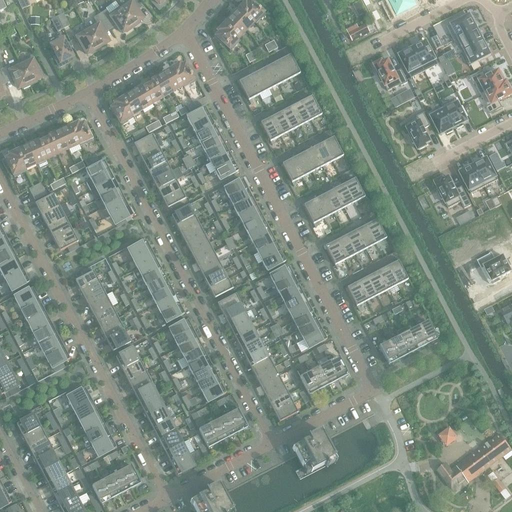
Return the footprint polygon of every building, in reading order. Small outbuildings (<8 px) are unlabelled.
[(30,6),(26,0),(17,0),(22,10),(30,6)] [(143,20),(134,8),(140,4),(136,0),(127,0),(128,1),(119,8),(133,28),(140,24),(139,22),(143,20)] [(152,0),(153,1),(151,2),(159,11),(167,3),(165,1),(166,0),(152,0)] [(397,0),(386,6),(393,19),(416,7),(413,2),(415,1),(414,0),(397,0)] [(265,15),(257,8),(258,7),(252,1),(247,5),(245,3),(240,9),(254,23),(256,25),(265,15)] [(133,28),(119,8),(109,15),(106,11),(100,15),(107,26),(114,22),(122,34),(126,32),(127,33),(133,28)] [(254,23),(240,9),(237,13),(235,12),(231,17),(246,31),(254,23)] [(70,27),(63,14),(57,17),(63,30),(70,27)] [(108,43),(101,30),(107,26),(100,15),(94,19),(96,23),(86,29),(98,51),(106,47),(105,45),(108,43)] [(477,30),(476,28),(478,27),(475,20),(473,21),(470,16),(447,28),(454,42),(458,40),(477,30)] [(63,30),(57,17),(51,21),(57,33),(63,30)] [(246,31),(231,17),(226,22),(227,23),(224,26),(238,39),(246,31)] [(39,18),(31,18),(30,26),(39,26),(39,18)] [(27,36),(21,24),(15,27),(21,39),(27,36)] [(238,39),(224,26),(218,32),(220,34),(216,38),(222,44),(223,43),(231,51),(240,41),(238,39)] [(349,34),(352,42),(369,33),(366,26),(349,34)] [(16,35),(13,29),(7,32),(10,38),(16,35)] [(98,51),(86,29),(74,36),(77,40),(78,39),(87,55),(91,53),(91,55),(98,51)] [(484,43),(481,38),(483,37),(480,31),(478,32),(477,30),(458,40),(454,42),(456,41),(463,54),(465,53),(484,43)] [(72,59),(60,36),(49,42),(57,57),(54,58),(59,68),(69,63),(68,60),(72,59)] [(443,47),(438,36),(431,40),(437,51),(443,47)] [(278,49),(274,42),(269,44),(273,52),(278,49)] [(438,66),(426,43),(421,45),(420,43),(414,47),(415,48),(413,49),(425,73),(438,66)] [(491,56),(488,51),(490,50),(487,44),(485,45),(484,43),(465,53),(463,54),(470,67),(491,56)] [(273,52),(269,44),(265,46),(269,54),(273,52)] [(425,73),(413,49),(411,51),(410,49),(404,52),(405,54),(399,56),(411,79),(425,73)] [(259,59),(255,52),(250,54),(254,62),(259,59)] [(254,62),(250,54),(245,56),(249,64),(254,62)] [(300,75),(290,56),(280,62),(289,80),(291,84),(293,83),(291,79),(300,75)] [(41,79),(33,62),(34,62),(32,57),(19,63),(30,86),(37,83),(37,81),(41,79)] [(408,83),(400,69),(394,72),(392,68),(389,61),(383,64),(382,62),(375,66),(378,73),(376,74),(381,83),(383,82),(388,92),(401,86),(401,87),(408,83)] [(289,80),(280,62),(270,67),(279,86),(281,89),(283,88),(281,85),(289,80)] [(30,86),(19,63),(7,69),(9,73),(10,73),(18,90),(22,88),(23,89),(30,86)] [(195,82),(189,73),(191,72),(186,65),(181,68),(179,66),(173,70),(182,86),(184,89),(195,82)] [(279,86),(270,67),(259,72),(269,91),(271,94),(273,93),(271,90),(279,86)] [(182,86),(173,70),(168,72),(168,71),(162,74),(172,92),(182,86)] [(269,91),(259,72),(249,77),(259,96),(261,100),(263,98),(261,95),(269,91)] [(505,84),(503,80),(505,79),(501,72),(500,73),(499,72),(492,75),(486,78),(483,72),(470,79),(474,86),(475,85),(481,97),(507,83),(505,84)] [(172,92),(162,74),(156,78),(157,79),(153,82),(162,98),(172,92)] [(259,96),(249,77),(245,79),(239,83),(249,102),(249,101),(251,105),(253,104),(251,100),(259,96)] [(162,98),(153,82),(144,87),(142,88),(152,105),(162,98)] [(511,95),(511,92),(511,93),(511,92),(511,88),(510,85),(508,85),(507,83),(481,97),(487,108),(486,109),(489,115),(502,109),(499,103),(505,100),(511,95)] [(299,84),(293,86),(296,92),(302,89),(299,84)] [(152,105),(142,88),(138,91),(137,89),(131,93),(142,111),(152,105)] [(410,91),(402,96),(406,104),(415,99),(410,91)] [(142,111),(131,93),(125,96),(126,98),(123,99),(122,100),(131,117),(142,111)] [(322,116),(312,97),(301,103),(311,122),(313,125),(315,124),(313,121),(322,116)] [(468,122),(456,99),(442,106),(454,129),(457,128),(457,130),(464,127),(463,125),(468,122)] [(131,117),(122,100),(115,104),(116,107),(111,110),(115,117),(116,116),(122,126),(133,119),(131,117)] [(311,122),(301,103),(291,108),(301,127),(302,130),(305,129),(303,126),(311,122)] [(196,109),(193,104),(187,107),(190,113),(196,109)] [(454,129),(442,106),(443,108),(430,115),(441,136),(446,134),(447,135),(453,132),(452,131),(454,129)] [(191,127),(210,117),(205,109),(206,109),(205,108),(185,119),(186,120),(187,119),(191,127)] [(301,127),(291,108),(281,113),(291,132),(292,135),(295,134),(293,131),(301,127)] [(291,132),(281,113),(271,119),(281,137),(282,141),(284,140),(283,136),(291,132)] [(431,142),(427,136),(427,135),(424,130),(430,127),(424,114),(417,117),(417,118),(405,125),(410,135),(408,136),(413,145),(415,144),(418,151),(426,147),(425,145),(431,142)] [(175,120),(172,115),(163,120),(166,125),(175,120)] [(196,137),(214,126),(210,117),(191,127),(196,137)] [(281,137),(271,119),(267,121),(260,124),(270,143),(271,142),(273,146),(274,145),(273,142),(281,137)] [(161,128),(158,122),(151,126),(154,132),(161,128)] [(92,142),(87,132),(89,131),(85,124),(79,126),(78,124),(71,127),(80,147),(92,142)] [(154,132),(151,126),(145,129),(148,134),(154,132)] [(201,145),(219,136),(214,126),(196,137),(201,145)] [(80,147),(71,127),(67,129),(66,128),(60,131),(68,150),(71,155),(82,150),(80,147)] [(68,150),(60,131),(53,134),(54,135),(50,137),(58,155),(68,150)] [(143,137),(140,132),(132,136),(135,141),(143,137)] [(138,155),(157,145),(152,136),(133,146),(138,155)] [(205,155),(224,145),(219,136),(201,145),(205,155)] [(58,155),(50,137),(38,142),(46,160),(58,155)] [(343,157),(333,138),(323,144),(333,163),(334,166),(336,165),(335,162),(343,157)] [(46,160),(38,142),(34,144),(33,143),(27,146),(36,165),(46,160)] [(333,163),(323,144),(313,149),(322,168),(324,171),(326,170),(325,167),(333,163)] [(143,164),(162,154),(157,145),(138,155),(143,164)] [(210,164),(229,154),(224,145),(205,155),(210,164)] [(492,145),(485,149),(487,154),(494,150),(492,145)] [(36,165),(27,146),(21,149),(21,150),(17,152),(25,170),(36,165)] [(322,168),(313,149),(303,154),(312,173),(314,177),(316,175),(314,172),(322,168)] [(25,170),(17,152),(10,156),(11,158),(5,161),(9,168),(10,168),(15,178),(26,172),(25,170)] [(148,173),(167,163),(162,154),(143,164),(148,173)] [(215,173),(234,163),(229,154),(210,164),(215,173)] [(312,173),(303,154),(293,160),(302,179),(304,182),(306,181),(304,177),(312,173)] [(506,168),(504,163),(502,164),(497,154),(489,158),(497,173),(506,168)] [(98,161),(96,156),(95,156),(86,160),(89,166),(98,161)] [(302,179),(293,160),(288,162),(282,165),(292,184),(294,187),(296,186),(294,183),(302,179)] [(498,181),(487,160),(482,162),(481,161),(475,164),(476,166),(474,167),(480,179),(484,188),(498,181)] [(91,182),(110,172),(105,163),(105,162),(84,172),(85,173),(86,173),(91,181),(91,182)] [(85,168),(82,163),(76,166),(79,172),(85,168)] [(153,182),(171,172),(167,163),(148,173),(153,182)] [(191,169),(188,163),(184,166),(179,168),(182,173),(190,169),(191,169)] [(220,182),(238,172),(234,163),(215,173),(220,182)] [(79,172),(76,166),(69,169),(72,175),(79,172)] [(480,179),(474,167),(471,168),(470,166),(464,169),(465,171),(460,174),(471,195),(484,188),(480,179)] [(96,191),(114,181),(110,172),(91,182),(91,181),(86,183),(91,192),(95,190),(96,191)] [(158,191),(176,182),(171,172),(153,182),(158,191)] [(471,206),(462,188),(456,191),(453,185),(449,178),(444,181),(443,179),(435,183),(439,191),(437,192),(441,201),(443,200),(448,210),(461,203),(464,210),(471,206)] [(66,185),(63,180),(57,183),(60,188),(66,185)] [(365,198),(355,180),(344,185),(354,204),(356,207),(358,206),(356,203),(365,198)] [(100,200),(119,190),(114,181),(96,191),(95,190),(91,192),(96,201),(100,199),(100,200)] [(248,190),(243,181),(224,190),(229,200),(248,190)] [(162,200),(181,191),(176,182),(158,191),(162,200)] [(60,188),(57,183),(50,186),(53,192),(60,188)] [(32,196),(43,190),(40,185),(29,190),(32,196)] [(354,204),(344,185),(334,190),(344,209),(346,213),(348,211),(346,208),(354,204)] [(35,201),(46,195),(43,190),(32,196),(35,201)] [(105,209),(124,199),(119,190),(100,200),(105,208),(105,209)] [(234,209),(253,200),(248,190),(229,200),(234,209)] [(344,209),(334,190),(324,196),(334,215),(335,218),(338,217),(336,213),(344,209)] [(167,210),(186,200),(181,191),(162,200),(167,210)] [(59,207),(53,195),(35,205),(39,213),(41,217),(59,207)] [(334,215),(324,196),(314,201),(324,220),(325,223),(328,222),(326,219),(334,215)] [(498,198),(491,201),(495,209),(502,206),(498,198)] [(110,218),(128,208),(124,199),(105,209),(110,217),(110,218)] [(239,218),(257,209),(253,200),(234,209),(239,218)] [(324,220),(314,201),(304,207),(305,209),(313,225),(314,225),(316,228),(317,227),(316,224),(324,220)] [(195,218),(199,215),(194,205),(171,217),(176,227),(195,218)] [(65,219),(59,208),(59,207),(41,217),(47,229),(65,219)] [(125,221),(133,217),(128,208),(110,218),(115,227),(115,226),(117,229),(127,224),(125,221)] [(244,227),(262,218),(257,209),(239,218),(244,227)] [(181,236),(200,227),(195,218),(176,227),(181,236)] [(248,236),(267,227),(262,218),(244,227),(248,236)] [(72,231),(65,219),(47,229),(53,240),(72,231)] [(386,240),(377,221),(366,226),(376,245),(377,248),(379,247),(378,244),(386,240)] [(475,234),(483,249),(502,238),(494,223),(484,228),(481,221),(468,227),(472,235),(475,234)] [(376,245),(366,226),(356,232),(365,251),(367,254),(369,253),(368,249),(376,245)] [(186,245),(205,236),(200,227),(181,236),(186,245)] [(253,245),(272,236),(267,227),(248,236),(253,245)] [(78,243),(72,231),(53,240),(60,253),(67,249),(70,254),(79,249),(77,244),(78,243)] [(365,251),(356,232),(346,237),(355,256),(357,259),(359,258),(358,255),(365,251)] [(0,253),(11,248),(8,243),(5,236),(0,238),(0,253)] [(191,254),(209,245),(205,236),(186,245),(191,254)] [(258,254),(276,245),(272,236),(253,245),(258,254)] [(355,256),(346,237),(336,242),(345,261),(347,264),(349,263),(348,260),(355,256)] [(132,261),(151,251),(146,242),(138,246),(137,243),(127,249),(128,251),(128,252),(132,261)] [(345,261),(336,242),(332,244),(325,248),(335,266),(336,266),(337,269),(339,268),(337,265),(345,261)] [(195,263),(214,254),(209,245),(191,254),(195,263)] [(262,263),(281,254),(276,245),(258,254),(262,263)] [(0,268),(17,259),(13,252),(11,248),(0,253),(0,268)] [(137,270),(156,260),(151,251),(132,261),(133,261),(137,270)] [(200,272),(219,263),(214,254),(195,263),(200,272)] [(267,272),(286,263),(281,254),(262,263),(267,272)] [(489,256),(477,262),(489,284),(493,283),(494,285),(500,281),(499,279),(511,273),(509,268),(511,267),(508,261),(506,262),(503,257),(496,261),(494,262),(490,255),(489,256)] [(23,271),(21,267),(17,259),(0,268),(0,271),(5,281),(23,271)] [(142,279),(161,269),(156,260),(137,270),(133,273),(137,282),(142,279)] [(408,281),(398,262),(388,267),(397,286),(399,290),(401,288),(399,285),(408,281)] [(205,282),(223,272),(219,263),(200,272),(205,282)] [(275,287),(293,277),(288,267),(270,277),(275,287)] [(397,286),(388,267),(377,273),(387,292),(389,295),(391,294),(389,290),(397,286)] [(100,284),(93,272),(92,273),(90,268),(80,273),(82,278),(75,282),(79,289),(81,294),(100,284)] [(147,288),(165,278),(161,269),(142,279),(147,288)] [(29,283),(26,276),(23,271),(5,281),(11,293),(29,283)] [(210,291),(228,281),(223,272),(205,282),(210,291)] [(387,292),(377,273),(367,278),(377,297),(379,300),(381,299),(379,296),(387,292)] [(279,296),(298,286),(293,277),(275,287),(279,296)] [(152,297),(170,288),(165,278),(147,288),(152,297)] [(377,297),(367,278),(357,283),(367,302),(369,305),(371,304),(369,301),(377,297)] [(214,300),(233,290),(228,281),(210,291),(214,300)] [(367,302),(357,283),(347,289),(356,307),(357,307),(359,311),(361,310),(359,306),(367,302)] [(106,296),(100,284),(81,294),(88,306),(106,296)] [(284,305),(303,295),(298,286),(279,296),(284,305)] [(511,295),(511,286),(500,292),(504,300),(511,295)] [(156,306),(175,297),(170,288),(152,297),(156,306)] [(39,301),(37,297),(32,289),(14,299),(21,311),(39,301)] [(222,314),(240,304),(236,295),(217,305),(222,314)] [(289,314),(308,304),(303,295),(284,305),(289,314)] [(112,308),(106,296),(88,306),(94,317),(112,308)] [(161,315),(180,306),(175,297),(156,306),(161,315)] [(511,300),(509,302),(511,307),(501,312),(505,320),(507,319),(511,328),(511,300)] [(45,313),(41,306),(39,301),(21,311),(27,323),(45,313)] [(227,323),(245,314),(240,304),(222,314),(227,323)] [(294,323),(312,313),(308,304),(289,314),(294,323)] [(162,327),(184,315),(180,306),(161,315),(157,318),(162,327)] [(118,320),(112,308),(94,317),(100,329),(118,320)] [(51,325),(49,320),(45,313),(27,323),(33,334),(51,325)] [(299,332),(317,322),(312,313),(294,323),(298,332),(299,332)] [(231,332),(250,323),(245,314),(227,323),(231,332)] [(124,331),(118,320),(100,329),(106,341),(124,331)] [(174,340),(193,331),(188,321),(187,321),(169,331),(174,340)] [(303,341),(322,332),(317,322),(299,332),(303,341)] [(437,341),(428,322),(418,327),(428,345),(437,341)] [(236,341),(255,332),(250,323),(231,332),(236,341)] [(57,336),(54,329),(51,325),(33,334),(39,346),(57,336)] [(428,345),(418,327),(408,333),(418,351),(428,345)] [(131,343),(124,331),(106,341),(112,353),(114,352),(131,343)] [(179,349),(198,340),(193,331),(174,340),(179,349)] [(241,351),(260,341),(255,332),(236,341),(241,351)] [(308,350),(327,341),(322,332),(303,341),(308,350)] [(418,351),(408,333),(398,338),(408,356),(418,351)] [(63,348),(61,344),(57,336),(39,346),(45,358),(63,348)] [(14,345),(10,337),(5,340),(9,347),(14,345)] [(408,356),(398,338),(389,343),(398,361),(408,356)] [(183,358),(202,349),(198,340),(179,349),(183,358)] [(246,360),(264,350),(260,341),(241,351),(246,360)] [(398,361),(389,343),(380,348),(379,347),(379,348),(386,362),(388,366),(393,364),(398,361)] [(17,352),(14,345),(9,347),(13,354),(17,352)] [(63,364),(70,360),(66,353),(63,348),(45,358),(52,370),(53,369),(55,374),(65,369),(63,364)] [(140,361),(134,349),(115,359),(122,371),(140,361)] [(188,367),(207,358),(202,349),(183,358),(177,362),(181,371),(188,367)] [(250,369),(269,359),(264,350),(246,360),(250,369)] [(193,377),(212,367),(207,358),(188,367),(193,376),(193,377)] [(347,373),(339,358),(338,358),(329,363),(339,381),(344,378),(348,376),(347,373)] [(255,378),(274,368),(269,359),(250,369),(255,378)] [(26,368),(22,361),(18,363),(21,370),(26,368)] [(146,373),(140,362),(140,361),(122,371),(128,383),(146,373)] [(0,381),(13,375),(7,363),(0,366),(0,381)] [(339,381),(329,363),(319,368),(329,386),(339,381)] [(198,386),(217,376),(212,367),(193,377),(198,386)] [(30,375),(28,373),(26,368),(21,370),(25,377),(30,375)] [(260,387),(279,377),(274,368),(255,378),(260,387)] [(329,386),(319,368),(310,373),(319,391),(329,386)] [(167,377),(164,372),(158,375),(161,380),(163,379),(167,377)] [(152,385),(146,373),(128,383),(134,394),(152,385)] [(319,391),(310,373),(300,378),(309,397),(319,391)] [(18,387),(19,387),(13,375),(0,381),(0,394),(1,396),(3,395),(8,393),(11,397),(21,392),(18,387)] [(203,395),(221,385),(217,376),(198,386),(202,394),(203,395)] [(265,396),(283,386),(279,377),(260,387),(265,396)] [(158,397),(152,385),(134,394),(140,406),(158,397)] [(207,404),(226,394),(221,385),(203,395),(207,404)] [(270,405),(288,395),(283,386),(265,396),(270,405)] [(92,402),(89,397),(85,390),(78,393),(75,388),(66,394),(68,398),(67,399),(73,411),(92,402)] [(179,401),(176,395),(168,400),(170,405),(175,403),(179,401)] [(192,400),(189,395),(182,399),(184,404),(188,402),(192,400)] [(274,414),(293,405),(288,395),(270,405),(274,414)] [(165,408),(158,397),(140,406),(146,418),(165,408)] [(79,423),(98,413),(92,402),(73,411),(79,423)] [(279,423),(298,414),(293,405),(274,414),(279,423)] [(171,420),(165,408),(146,418),(152,430),(171,420)] [(59,409),(53,412),(57,420),(61,418),(62,417),(59,409)] [(247,429),(238,411),(228,416),(238,434),(247,429)] [(41,428),(34,416),(33,417),(31,412),(21,417),(23,422),(16,426),(23,438),(41,428)] [(85,434),(104,425),(98,413),(79,423),(85,434)] [(54,422),(50,414),(46,417),(49,424),(54,422)] [(238,434),(228,416),(218,421),(228,439),(238,434)] [(177,432),(171,420),(152,430),(159,441),(177,432)] [(228,439),(218,421),(208,426),(218,444),(228,439)] [(58,429),(54,422),(49,424),(53,431),(58,429)] [(109,430),(107,431),(104,425),(85,434),(92,446),(110,437),(112,436),(109,430)] [(218,444),(208,426),(199,431),(208,449),(218,444)] [(47,440),(41,428),(23,438),(29,449),(47,440)] [(457,440),(449,430),(439,437),(447,447),(457,440)] [(183,444),(177,432),(159,441),(165,453),(183,444)] [(326,463),(335,458),(321,432),(307,439),(310,443),(307,444),(306,442),(293,449),(294,451),(303,468),(307,466),(311,473),(312,473),(312,472),(327,464),(326,463)] [(511,451),(500,435),(461,464),(456,468),(457,469),(468,483),(469,484),(511,451)] [(98,458),(116,449),(110,437),(92,446),(98,458)] [(66,445),(62,438),(58,440),(62,447),(66,445)] [(53,452),(47,440),(29,449),(35,461),(53,452)] [(189,455),(183,444),(165,453),(171,465),(189,455)] [(70,452),(66,445),(62,447),(65,454),(70,452)] [(130,452),(129,449),(127,446),(121,450),(123,455),(130,452)] [(59,463),(53,452),(35,461),(41,473),(59,463)] [(195,467),(189,455),(171,465),(173,469),(177,477),(179,476),(195,467)] [(78,468),(75,461),(70,463),(74,471),(78,468)] [(65,475),(59,463),(41,473),(47,485),(65,475)] [(456,468),(451,472),(446,465),(438,471),(444,479),(457,469),(456,468)] [(131,490),(122,472),(121,472),(119,467),(109,473),(111,477),(112,477),(121,495),(131,490)] [(140,485),(131,467),(122,472),(131,490),(136,487),(140,485)] [(468,483),(457,469),(444,479),(454,493),(468,483)] [(85,480),(81,473),(76,475),(80,482),(85,480)] [(510,497),(500,483),(493,473),(489,476),(507,500),(510,497)] [(72,487),(65,475),(47,485),(53,496),(72,487)] [(121,495),(112,477),(111,477),(102,482),(111,500),(121,495)] [(88,487),(85,480),(80,482),(84,490),(88,487)] [(111,500),(102,482),(92,487),(101,505),(111,500)] [(231,511),(232,511),(218,485),(205,492),(208,496),(205,498),(204,496),(191,503),(192,505),(195,511),(231,511)] [(78,499),(72,487),(53,496),(59,508),(78,499)] [(0,509),(11,504),(7,496),(5,492),(0,494),(0,509)] [(97,504),(93,496),(89,499),(92,506),(97,504)] [(80,511),(84,510),(78,499),(59,508),(61,511),(80,511)]
